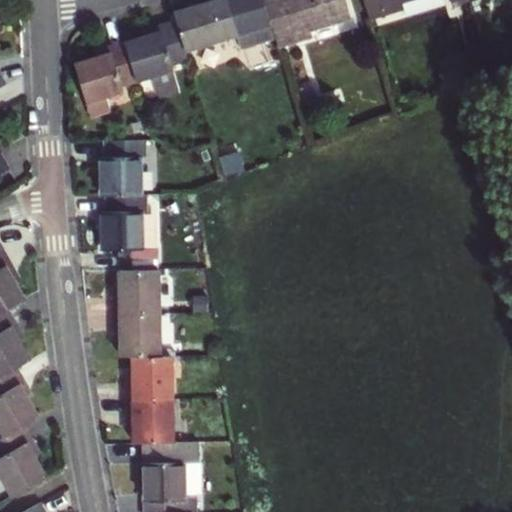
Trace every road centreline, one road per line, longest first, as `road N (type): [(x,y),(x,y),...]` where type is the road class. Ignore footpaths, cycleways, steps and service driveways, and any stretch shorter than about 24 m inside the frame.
road 1 (residential): [(55,197),(96,511)]
road 2 (residential): [(44,11),(55,197)]
